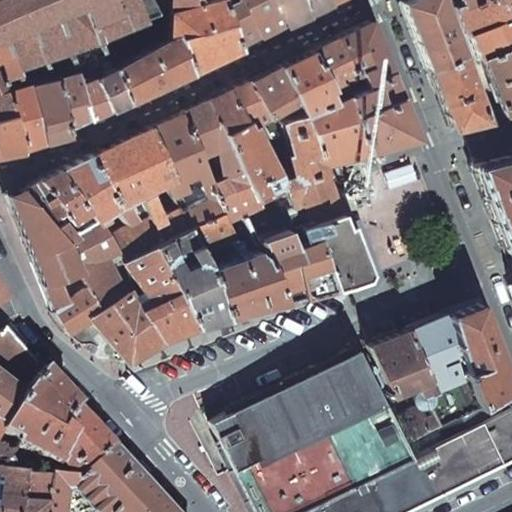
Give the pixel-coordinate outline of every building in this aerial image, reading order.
[(0,0),(0,115),(7,113),(2,90),(0,83),(0,78),(0,79),(0,77),(0,75),(12,72),(14,78),(19,77),(16,69),(38,60),(42,69),(46,68),(42,59),(63,50),(68,62),(72,60),(67,48),(91,38),(98,52),(102,51),(96,37),(141,17),(133,0),(0,0)] [(133,0),(141,17),(153,13),(159,12),(159,0),(133,0)] [(170,31),(181,69),(199,60),(218,52),(202,0),(198,0),(163,11),(159,12),(153,13),(154,31),(161,36),(170,31)] [(159,0),(159,12),(163,11),(198,0),(159,0)] [(202,0),(218,52),(231,45),(215,0),(202,0)] [(253,34),(237,0),(215,0),(231,45),(246,37),(253,34)] [(237,0),(253,34),(271,26),(279,23),(268,0),(237,0)] [(268,0),(279,23),(285,20),(322,1),(321,0),(268,0)] [(455,50),(436,0),(399,0),(398,1),(412,38),(423,66),(455,50)] [(467,33),(511,15),(511,6),(509,0),(466,0),(458,3),(452,6),(458,20),(465,34),(467,33)] [(511,15),(467,33),(472,47),(477,59),(479,58),(511,47),(511,15)] [(330,34),(345,73),(362,65),(366,76),(383,69),(381,62),(364,18),(347,26),(330,34)] [(156,81),(181,69),(170,31),(161,36),(147,44),(145,41),(125,52),(127,56),(110,66),(122,97),(156,81)] [(308,45),(324,82),(345,73),(330,34),(322,38),(308,45)] [(272,62),(290,96),(290,102),(293,108),(324,97),(319,84),(324,82),(308,45),(297,50),(272,62)] [(511,110),(511,47),(479,58),(500,113),(511,110)] [(480,118),(455,50),(423,66),(437,100),(447,125),(480,118)] [(84,62),(90,75),(110,66),(105,56),(84,62)] [(71,69),(74,81),(90,75),(84,62),(84,61),(70,66),(71,69)] [(290,96),(272,62),(266,65),(243,76),(263,115),(277,105),(290,96)] [(48,74),(49,78),(71,69),(70,66),(48,74)] [(90,75),(104,107),(108,104),(122,97),(110,66),(90,75)] [(49,78),(62,127),(79,119),(83,117),(74,81),(71,69),(49,78)] [(348,109),(393,94),(388,81),(383,69),(366,76),(367,77),(350,85),(350,87),(342,91),(348,109)] [(350,85),(345,73),(324,82),(319,84),(324,97),(342,91),(350,87),(350,85)] [(74,81),(83,117),(100,108),(104,107),(90,75),(74,81)] [(263,115),(243,76),(239,78),(222,87),(240,118),(242,123),(246,122),(263,115)] [(25,84),(40,142),(57,135),(64,133),(62,127),(49,78),(35,81),(25,84)] [(7,113),(17,149),(33,144),(40,142),(25,84),(2,90),(7,113)] [(240,118),(222,87),(218,88),(200,97),(218,127),(240,118)] [(348,109),(342,91),(324,97),(293,108),(281,114),(274,119),(283,149),(289,170),(274,176),(263,153),(246,122),(242,123),(240,118),(218,127),(249,193),(318,170),(315,161),(361,148),(348,109)] [(376,144),(409,135),(393,94),(348,109),(361,148),(376,144)] [(218,211),(220,216),(221,215),(231,211),(238,207),(252,200),(249,193),(218,127),(200,97),(193,101),(173,111),(193,152),(213,145),(215,155),(214,156),(213,158),(213,163),(215,171),(218,175),(204,180),(218,211)] [(246,122),(263,153),(283,149),(274,119),(281,114),(277,105),(263,115),(246,122)] [(161,182),(168,197),(197,185),(203,199),(175,211),(183,226),(218,211),(204,180),(193,152),(173,111),(165,115),(143,125),(168,178),(161,182)] [(17,149),(7,113),(0,115),(0,153),(6,152),(18,150),(17,149)] [(115,251),(120,257),(147,244),(183,226),(175,211),(172,205),(156,213),(145,189),(161,182),(168,178),(143,125),(121,135),(86,152),(114,209),(122,223),(102,235),(109,242),(115,251)] [(511,149),(470,160),(468,162),(468,165),(475,184),(501,250),(511,246),(511,149)] [(91,219),(94,223),(114,209),(86,152),(70,159),(53,167),(84,208),(91,219)] [(14,187),(53,241),(61,236),(53,225),(84,208),(53,167),(34,177),(14,187)] [(279,228),(334,210),(318,170),(249,193),(252,200),(238,207),(252,238),(279,228)] [(145,189),(156,213),(172,205),(168,197),(161,182),(145,189)] [(34,272),(49,309),(82,285),(90,299),(113,282),(105,266),(101,259),(115,251),(109,242),(69,264),(53,241),(14,187),(15,186),(8,189),(2,192),(20,237),(34,272)] [(231,211),(244,241),(252,238),(238,207),(231,211)] [(53,225),(61,236),(91,219),(84,208),(53,225)] [(337,219),(334,210),(279,228),(285,245),(310,236),(329,285),(358,276),(337,219)] [(183,226),(222,315),(251,307),(278,299),(265,266),(255,245),(238,251),(221,215),(220,216),(218,211),(183,226)] [(53,241),(69,264),(109,242),(102,235),(94,223),(91,219),(61,236),(53,241)] [(210,318),(222,315),(183,226),(147,244),(170,286),(190,324),(210,318)] [(265,266),(288,258),(297,294),(315,289),(329,285),(310,236),(285,245),(279,228),(252,238),(255,245),(265,266)] [(138,288),(145,299),(170,286),(147,244),(120,257),(136,286),(138,288)] [(511,246),(501,250),(506,261),(509,269),(511,275),(511,274),(511,246)] [(101,259),(105,266),(112,263),(131,289),(136,286),(120,257),(115,251),(101,259)] [(265,266),(278,299),(289,296),(297,294),(288,258),(265,266)] [(58,322),(65,331),(85,316),(118,291),(113,282),(90,299),(82,285),(49,309),(50,313),(58,322)] [(85,316),(123,360),(157,338),(179,328),(190,324),(170,286),(145,299),(138,288),(129,296),(123,287),(118,291),(85,316)] [(442,312),(472,404),(489,395),(507,386),(493,350),(474,300),(454,307),(442,312)] [(472,404),(442,312),(425,318),(402,327),(423,377),(427,387),(426,389),(425,399),(435,422),(472,404)] [(392,331),(362,343),(385,394),(411,383),(423,377),(402,327),(392,331)] [(0,329),(0,372),(16,385),(22,390),(38,370),(33,364),(0,329)] [(227,409),(206,420),(216,441),(251,511),(291,511),(406,455),(399,440),(352,347),(327,359),(281,382),(227,409)] [(56,390),(38,370),(22,390),(19,394),(17,396),(0,426),(0,433),(16,442),(14,446),(54,467),(57,462),(68,436),(55,424),(72,407),(56,390)] [(410,403),(393,411),(405,437),(419,430),(435,422),(425,399),(426,389),(427,387),(423,377),(411,383),(413,390),(410,392),(409,394),(409,399),(410,403)] [(0,426),(17,396),(0,382),(0,426)] [(16,385),(13,389),(19,394),(22,390),(16,385)] [(472,404),(435,422),(442,436),(476,419),(495,410),(496,409),(489,395),(472,404)] [(511,441),(369,511),(397,511),(511,455),(511,412),(508,403),(496,409),(495,410),(511,441)] [(72,407),(55,424),(68,436),(57,462),(71,480),(108,448),(88,425),(72,407)] [(406,455),(291,511),(369,511),(511,441),(495,410),(476,419),(442,436),(426,445),(411,452),(406,455)] [(435,422),(419,430),(426,445),(442,436),(435,422)] [(0,467),(14,446),(16,442),(0,433),(0,467)] [(165,511),(155,500),(108,448),(71,480),(65,486),(69,491),(87,511),(165,511)] [(0,511),(40,511),(45,478),(23,475),(0,471),(0,511)] [(71,480),(45,478),(40,511),(62,511),(65,494),(69,491),(65,486),(71,480)]
